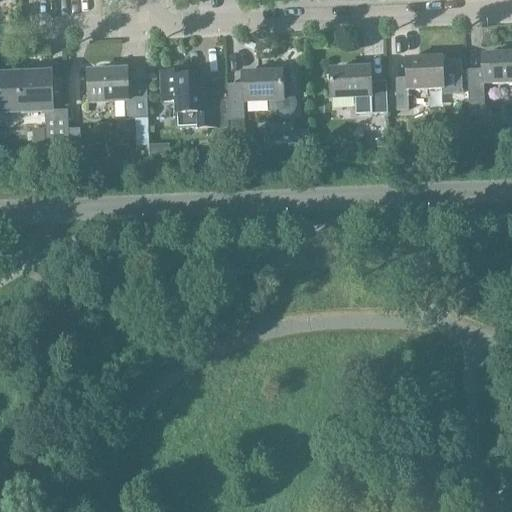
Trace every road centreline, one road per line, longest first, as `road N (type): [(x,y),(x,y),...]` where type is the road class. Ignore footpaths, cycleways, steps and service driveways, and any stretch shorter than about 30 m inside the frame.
road 1 (unclassified): [(11,213),(511,190)]
road 2 (residential): [(144,25),(511,11)]
